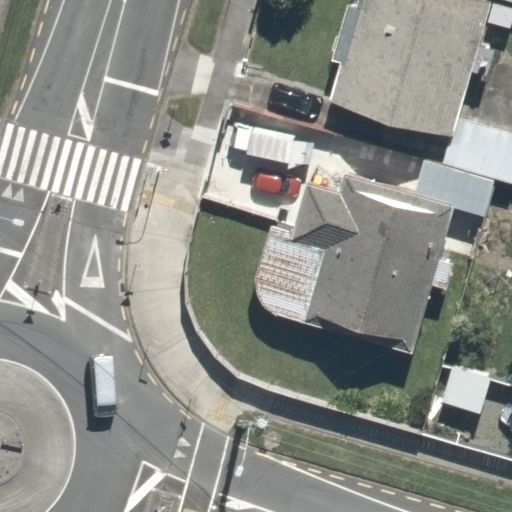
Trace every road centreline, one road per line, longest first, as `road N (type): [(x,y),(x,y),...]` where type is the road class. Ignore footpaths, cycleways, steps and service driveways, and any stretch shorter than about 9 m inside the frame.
road 1 (residential): [(25,334),(121,0)]
road 2 (tertiary): [(25,334),(59,351),(104,412),(104,487)]
